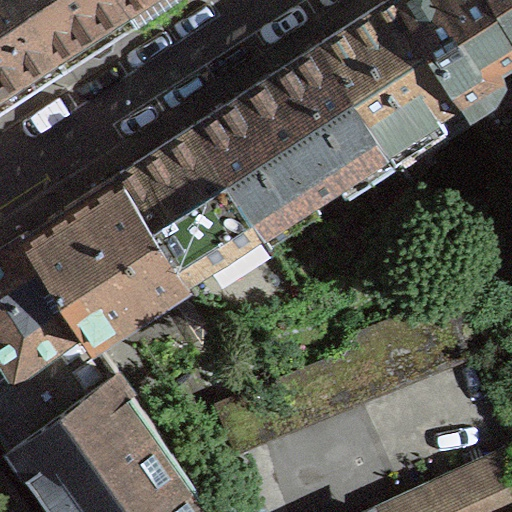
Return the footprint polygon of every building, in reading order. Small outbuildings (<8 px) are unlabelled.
[(0,0),(0,103),(66,61),(25,0),(0,0)] [(25,0),(66,61),(136,16),(126,0),(25,0)] [(126,0),(136,16),(160,0),(126,0)] [(382,0),(321,40),(386,141),(462,92),(402,0),(382,0)] [(511,49),(511,16),(501,0),(402,0),(462,92),(463,93),(503,68),(500,57),(511,49)] [(511,0),(501,0),(511,16),(511,0)] [(195,121),(260,222),(386,141),(321,40),(195,121)] [(120,170),(179,261),(185,271),(260,222),(195,121),(120,170)] [(120,170),(25,232),(84,323),(119,300),(128,313),(150,299),(141,286),(179,261),(120,170)] [(218,511),(210,500),(84,323),(25,232),(0,247),(0,347),(12,366),(0,374),(0,427),(60,511),(218,511)] [(349,332),(353,344),(215,400),(235,450),(486,347),(466,285),(461,287),(461,286),(349,332)] [(376,511),(511,511),(511,444),(375,507),(376,511)] [(238,511),(224,490),(210,500),(218,511),(238,511)]
